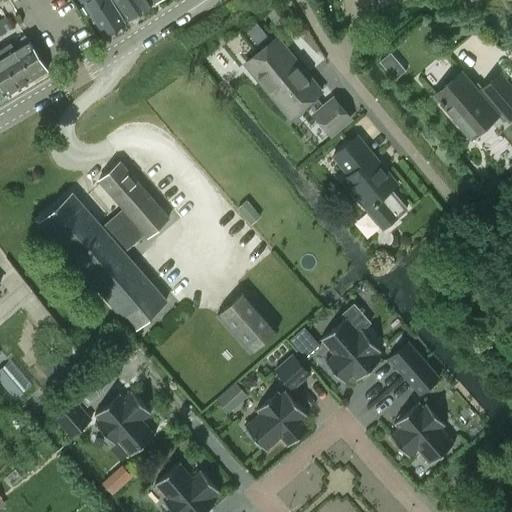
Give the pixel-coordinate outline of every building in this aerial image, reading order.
[(104,34),(125,21),(111,0),(83,0),(86,4),(90,11),(104,34)] [(115,0),(128,19),(149,5),(145,0),(115,0)] [(86,4),(78,9),(83,16),(90,11),(86,4)] [(0,29),(2,33),(12,27),(6,16),(0,19),(0,29)] [(257,24),(247,31),(256,42),(266,34),(257,24)] [(29,41),(28,41),(24,34),(19,37),(23,44),(15,49),(33,78),(46,70),(29,41)] [(290,116),(320,91),(275,37),(245,62),(290,116)] [(33,78),(15,49),(11,43),(0,49),(0,55),(19,87),(33,78)] [(0,86),(5,95),(19,87),(0,55),(0,86)] [(511,87),(500,73),(478,91),(461,71),(434,95),(470,137),(501,111),(508,120),(511,116),(511,87)] [(330,134),(350,117),(333,97),(313,114),(330,134)] [(390,189),(397,183),(357,135),(332,155),(348,174),(342,180),(382,228),(406,208),(390,189)] [(147,235),(168,217),(119,161),(98,179),(122,208),(112,217),(134,242),(145,233),(147,235)] [(112,217),(101,226),(72,193),(39,222),(132,329),(166,299),(124,252),(134,242),(112,217)] [(260,216),(247,200),(238,208),(251,224),(260,216)] [(249,352),(278,327),(245,290),(216,315),(249,352)] [(346,316),(333,327),(320,338),(321,339),(322,339),(334,353),(326,359),(326,358),(325,359),(344,382),(345,381),(345,380),(352,374),(355,378),(356,379),(381,357),(380,356),(380,357),(368,343),(370,340),(371,341),(372,340),(352,318),(351,319),(352,319),(349,322),(346,318),(346,317),(346,316)] [(303,328),(291,338),(307,356),(319,346),(303,328)] [(403,376),(423,358),(407,340),(388,357),(403,376)] [(48,351),(34,362),(51,384),(65,372),(48,351)] [(294,352),(280,363),(275,367),(291,387),(310,372),(294,352)] [(423,358),(403,376),(419,394),(439,377),(423,358)] [(0,366),(0,365),(0,380),(13,396),(21,390),(0,366)] [(21,390),(16,394),(25,406),(39,395),(28,383),(21,390)] [(119,392),(95,412),(94,414),(95,415),(95,414),(99,418),(96,421),(95,420),(94,421),(114,443),(115,442),(114,442),(117,439),(129,453),(129,454),(129,455),(155,433),(154,432),(153,432),(141,418),(149,412),(149,413),(150,412),(131,389),(130,390),(131,391),(123,397),(119,393),(120,393),(119,392)] [(259,412),(251,419),(245,424),(245,423),(244,424),(266,450),(267,449),(266,448),(280,436),(287,444),(286,444),(287,445),(309,426),(309,425),(308,425),(301,418),(305,414),(306,415),(307,414),(285,389),(284,389),(284,390),(280,393),(278,391),(279,390),(278,389),(255,409),(256,410),(257,409),(259,412)] [(56,415),(54,417),(70,436),(91,418),(82,408),(78,403),(75,399),(56,415)] [(419,400),(406,411),(393,422),(394,423),(395,423),(398,427),(391,433),(390,433),(389,433),(409,456),(410,455),(409,454),(416,448),(429,462),(428,462),(429,463),(454,441),(453,440),(453,441),(441,427),(443,424),(444,425),(445,424),(425,402),(424,403),(425,403),(422,406),(419,402),(419,401),(419,400)] [(180,461),(169,470),(154,483),(155,484),(156,483),(168,497),(165,500),(164,499),(163,500),(173,511),(203,511),(215,502),(214,501),(210,497),(218,491),(218,492),(219,491),(200,468),(199,469),(199,470),(192,476),(180,462),(180,461)] [(112,494),(117,490),(132,477),(124,468),(109,481),(104,485),(112,494)]
